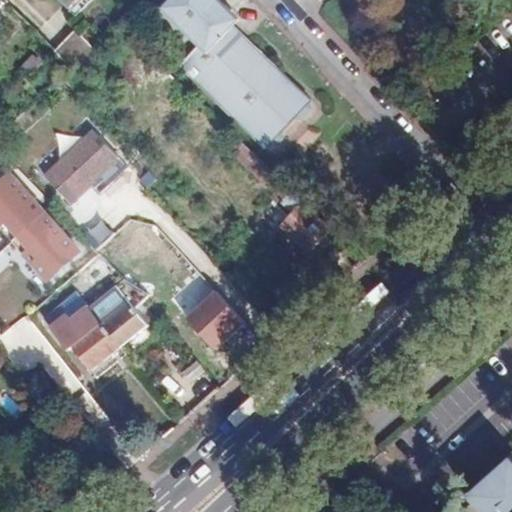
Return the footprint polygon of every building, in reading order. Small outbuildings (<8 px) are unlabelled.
[(61,0),(77,15),(92,0),(61,0)] [(166,0),(159,8),(196,44),(178,64),(263,146),(272,149),(284,137),(277,123),(285,114),(301,119),(311,109),(307,96),(223,16),(229,11),(223,9),(217,14),(202,0),(166,0)] [(230,9),(220,0),(202,0),(217,14),(223,9),(229,11),(230,9)] [(75,66),(92,47),(76,32),(58,52),(75,66)] [(71,204),(119,160),(89,126),(69,144),(79,156),(51,181),(71,204)] [(290,187),(233,133),(224,144),(278,198),(290,187)] [(44,294),(88,255),(11,170),(0,179),(0,233),(9,226),(28,248),(14,261),(44,294)] [(305,251),(330,228),(290,187),(278,198),(294,213),(280,227),(305,251)] [(107,190),(97,203),(120,220),(130,206),(107,190)] [(92,314),(122,352),(148,330),(135,313),(149,302),(127,283),(117,291),(90,313),(92,314)] [(221,352),(251,321),(217,289),(188,320),(221,352)] [(92,314),(90,313),(78,297),(56,315),(63,324),(52,332),(70,354),(74,351),(74,350),(84,342),(75,329),(92,314)] [(74,350),(93,375),(122,352),(92,314),(75,329),(84,342),(74,350)] [(148,330),(122,352),(128,359),(154,337),(148,330)] [(99,382),(128,359),(122,352),(93,375),(99,382)] [(44,395),(48,394),(41,371),(36,372),(44,395)] [(29,399),(44,395),(36,372),(22,378),(23,380),(29,399)] [(511,511),(511,468),(483,495),(498,511),(511,511)]
